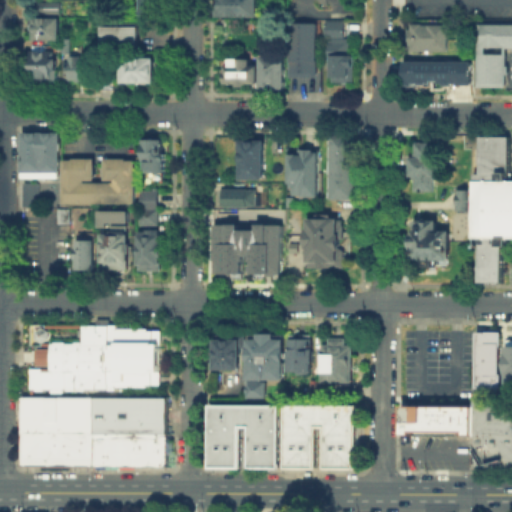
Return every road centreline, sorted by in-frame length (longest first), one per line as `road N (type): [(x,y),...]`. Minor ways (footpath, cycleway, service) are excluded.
road 1 (residential): [(0,300),(511,303)]
road 2 (secondary): [(511,494),(0,492)]
road 3 (residential): [(0,111),(511,113)]
road 4 (residential): [(380,0),(382,493)]
road 5 (residential): [(2,0),(0,492)]
road 6 (residential): [(192,0),(190,492)]
